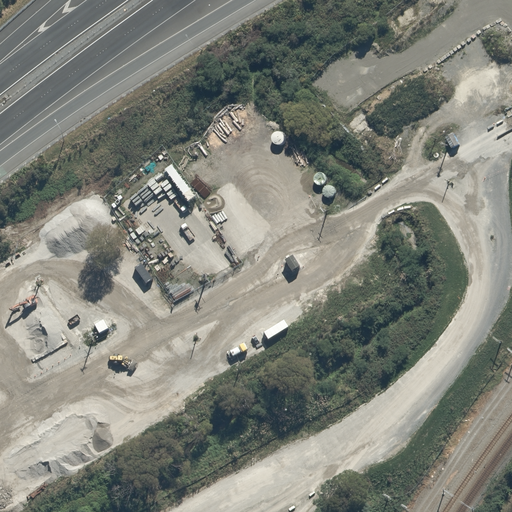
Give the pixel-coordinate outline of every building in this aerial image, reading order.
[(241,189),(202,144),(175,167),(199,195),(196,197),(223,228),(219,231),(240,255),(273,227),(272,226),(284,215),(271,200),(269,202),(250,180),(241,189)] [(167,174),(125,205),(150,239),(192,207),(167,174)] [(127,201),(118,187),(92,204),(102,218),(127,201)] [(88,204),(62,222),(69,231),(94,213),(88,204)] [(149,242),(123,210),(117,216),(142,248),(149,242)] [(36,238),(18,248),(22,254),(25,252),(29,259),(38,254),(36,249),(41,246),(36,238)] [(400,244),(390,249),(397,267),(408,262),(400,244)] [(291,291),(311,329),(338,315),(331,301),(350,291),(337,266),(344,262),(341,255),(322,265),(326,273),(291,291)] [(103,270),(93,276),(100,289),(110,283),(103,270)] [(53,301),(40,309),(52,329),(66,321),(53,301)] [(80,315),(67,324),(78,341),(91,332),(80,315)] [(63,324),(51,331),(64,349),(75,342),(63,324)] [(41,340),(26,336),(20,354),(35,359),(41,340)] [(200,353),(188,363),(200,378),(212,368),(200,353)] [(146,378),(137,366),(121,378),(125,383),(119,387),(124,394),(146,378)] [(168,372),(146,386),(150,391),(171,377),(168,372)] [(193,374),(185,379),(191,390),(199,384),(193,374)] [(137,396),(133,390),(115,403),(120,409),(137,396)] [(151,392),(134,404),(138,410),(129,416),(141,434),(157,423),(146,407),(157,399),(151,392)] [(172,407),(163,394),(157,398),(166,411),(172,407)] [(134,408),(131,403),(113,416),(124,430),(128,427),(121,417),(134,408)] [(94,452),(106,442),(111,448),(120,441),(105,421),(85,428),(89,433),(82,437),(94,452)] [(318,483),(280,436),(250,460),(288,507),(318,483)] [(78,439),(63,448),(68,456),(83,447),(78,439)] [(81,450),(66,459),(72,469),(87,460),(81,450)] [(263,484),(246,465),(231,478),(248,497),(263,484)] [(241,495),(228,479),(221,484),(234,500),(241,495)] [(197,511),(203,505),(194,497),(181,511),(197,511)]
